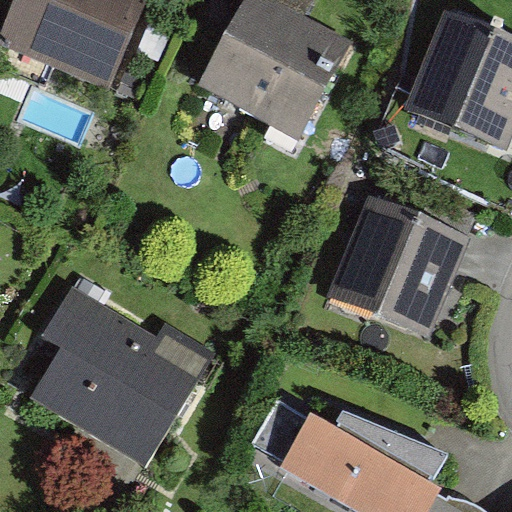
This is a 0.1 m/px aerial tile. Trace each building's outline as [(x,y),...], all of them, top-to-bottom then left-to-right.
[(25,0),(4,43),(106,95),(155,0),(25,0)] [(256,0),(249,0),(200,93),(303,148),(354,52),(256,0)] [(511,41),(452,19),(416,113),(511,149),(511,41)] [(478,244),(376,199),(331,297),(433,343),(478,244)] [(60,337),(78,349),(39,410),(144,476),(209,375),(85,297),(60,337)] [(313,431),(285,479),(342,511),(439,511),(443,506),(313,431)]
